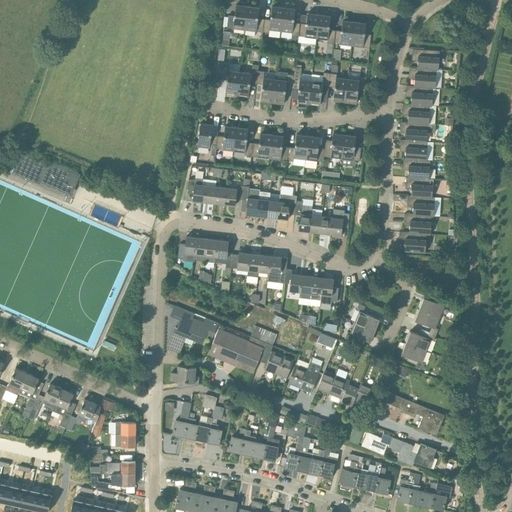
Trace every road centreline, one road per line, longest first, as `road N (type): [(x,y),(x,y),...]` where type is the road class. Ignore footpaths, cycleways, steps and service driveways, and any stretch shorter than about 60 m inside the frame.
road 1 (unclassified): [(472,451),(468,133),(498,0)]
road 2 (residential): [(158,360),(170,225),(238,230),(343,267),(370,256)]
road 3 (residential): [(158,360),(208,365),(264,399),(342,421),(376,420),(472,451)]
road 4 (residential): [(359,511),(251,475),(153,460)]
road 5 (residential): [(210,104),(299,118),(386,112)]
road 6 (residential): [(153,409),(0,340)]
road 7 (residential): [(370,256),(385,192),(386,112)]
